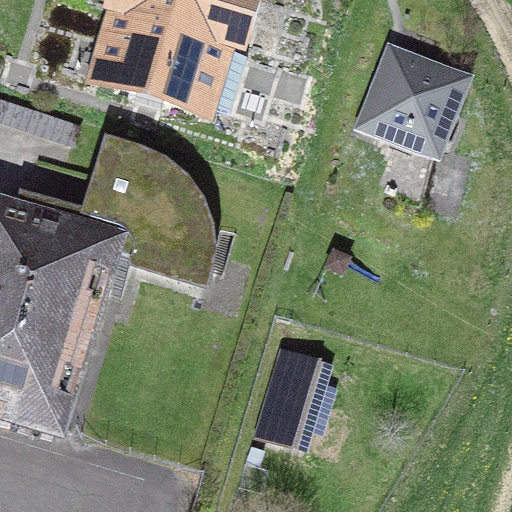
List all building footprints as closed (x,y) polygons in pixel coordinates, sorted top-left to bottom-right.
[(123,0),(119,16),(225,48),(239,0),(123,0)] [(119,16),(98,84),(205,116),(207,109),(231,117),(247,62),(223,55),(225,48),(119,16)] [(394,68),(371,126),(436,151),(458,93),(394,68)] [(172,183),(138,163),(113,156),(93,220),(21,198),(13,224),(0,219),(0,413),(56,431),(109,258),(200,286),(205,253),(196,214),(172,183)] [(282,363),(260,437),(290,447),(312,372),(282,363)]
